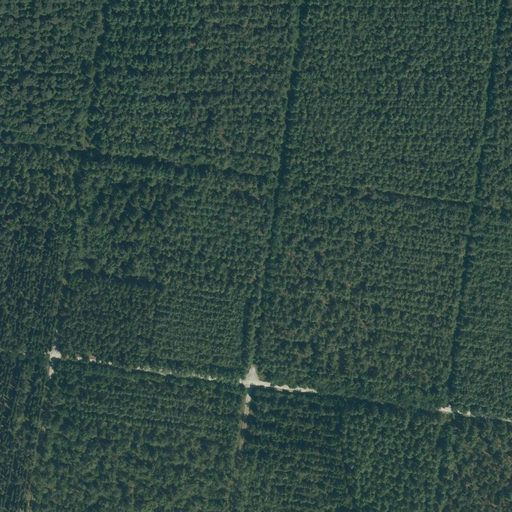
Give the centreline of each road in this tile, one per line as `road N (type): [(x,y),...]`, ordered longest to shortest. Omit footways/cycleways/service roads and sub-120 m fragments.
road 1 (track): [(33,511),(105,0)]
road 2 (track): [(55,355),(511,418)]
